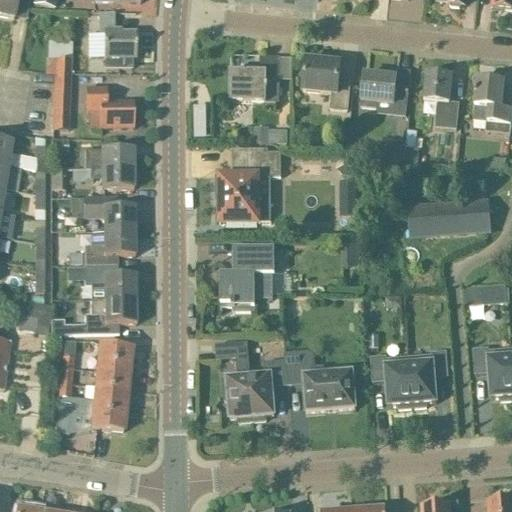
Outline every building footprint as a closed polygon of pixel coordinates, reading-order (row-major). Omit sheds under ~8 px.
[(0,0),(0,19),(13,22),(17,2),(29,4),(29,0),(0,0)] [(56,0),(35,0),(34,7),(54,11),(56,0)] [(437,0),(437,8),(464,10),(465,0),(437,0)] [(511,15),(511,0),(490,0),(489,13),(511,15)] [(103,62),(105,62),(105,72),(131,73),(131,63),(135,63),(135,38),(121,38),(121,34),(113,34),(113,17),(100,17),(99,39),(104,39),(103,62)] [(259,75),(228,74),(228,106),(278,106),(279,60),(259,60),(259,75)] [(47,78),(55,78),(71,79),(71,63),(47,62),(47,78)] [(339,84),(341,67),(306,63),(302,95),(332,98),(330,113),(346,114),(350,85),(339,84)] [(361,111),(376,113),(376,118),(406,121),(407,110),(410,75),(386,72),(385,81),(363,78),(360,104),(361,104),(361,111)] [(448,105),(451,80),(426,77),(423,104),(436,106),(434,131),(456,134),(458,106),(448,105)] [(69,111),(71,79),(55,78),(54,102),(54,111),(69,111)] [(511,113),(501,112),(504,85),(477,82),(474,110),(487,111),(484,136),(510,139),(511,116),(511,113)] [(100,116),(100,133),(132,133),(132,106),(107,107),(106,91),(86,91),(86,116),(100,116)] [(194,140),(206,140),(206,109),(194,109),(194,140)] [(254,145),(286,147),(286,131),(255,130),(254,145)] [(406,145),(405,145),(403,166),(418,167),(419,152),(415,152),(417,135),(408,133),(406,145)] [(51,157),(68,157),(68,143),(51,143),(51,157)] [(391,164),(403,166),(405,145),(393,143),(391,164)] [(0,144),(0,169),(7,170),(11,146),(0,144)] [(35,165),(45,166),(45,150),(35,150),(35,165)] [(232,181),(219,181),(220,227),(258,226),(271,226),(271,181),(280,181),(279,156),(267,156),(267,153),(231,154),(232,181)] [(90,154),(90,175),(133,175),(133,154),(90,154)] [(505,174),(506,162),(486,160),(485,172),(505,174)] [(51,173),(51,193),(66,193),(66,173),(51,173)] [(101,183),(101,194),(133,194),(133,175),(90,175),(90,183),(101,183)] [(485,188),(487,175),(478,175),(477,187),(485,188)] [(35,183),(35,198),(45,199),(45,184),(35,183)] [(45,199),(35,198),(35,213),(44,214),(45,199)] [(83,223),(103,222),(103,237),(134,237),(134,212),(116,212),(116,202),(83,202),(83,223)] [(406,210),(409,243),(491,237),(488,204),(406,210)] [(35,232),(35,247),(45,247),(45,232),(35,232)] [(134,237),(103,237),(103,251),(84,251),(84,271),(117,271),(117,261),(134,261),(134,237)] [(35,247),(34,262),(45,262),(45,247),(35,247)] [(254,278),(274,278),(274,251),(233,251),(233,277),(220,277),(221,307),(233,308),(233,311),(254,311),(254,278)] [(34,262),(35,282),(44,282),(45,262),(34,262)] [(84,290),(104,290),(104,305),(135,304),(135,280),(117,281),(117,271),(84,271),(84,290)] [(44,282),(35,282),(35,287),(30,286),(28,296),(35,297),(45,297),(44,282)] [(464,309),(507,307),(506,288),(463,291),(464,309)] [(52,309),(6,304),(4,319),(20,322),(18,334),(48,337),(52,309)] [(135,304),(104,305),(90,305),(90,320),(84,320),(84,329),(71,329),(71,340),(118,339),(118,330),(135,329),(135,304)] [(0,394),(3,395),(9,345),(0,344),(0,394)] [(95,391),(127,394),(131,353),(99,349),(95,391)] [(501,405),(511,404),(511,367),(511,353),(488,355),(488,352),(473,353),(475,378),(489,377),(491,403),(501,402),(501,405)] [(252,426),(246,353),(236,354),(238,382),(223,384),(224,404),(229,408),(230,423),(238,422),(238,427),(252,426)] [(288,389),(285,358),(285,365),(264,367),(265,380),(249,381),(247,353),(246,353),(252,426),(266,425),(266,420),(274,419),(272,405),(276,400),(275,390),(288,389)] [(285,358),(288,389),(304,388),(307,417),(355,413),(352,377),(323,379),(323,371),(314,371),(313,355),(285,358)] [(408,361),(413,412),(427,411),(426,408),(436,407),(434,382),(448,380),(446,355),(431,357),(431,359),(408,361)] [(398,413),(413,412),(408,361),(386,363),(386,360),(370,361),(372,387),(386,385),(388,411),(398,410),(398,413)] [(71,389),(74,363),(63,362),(60,388),(71,389)] [(60,388),(59,403),(70,404),(71,389),(60,388)] [(95,391),(93,406),(106,407),(105,417),(124,419),(127,394),(95,391)] [(93,406),(70,404),(59,403),(55,437),(66,438),(68,417),(92,419),(91,433),(123,436),(124,419),(105,417),(106,407),(93,406)]
